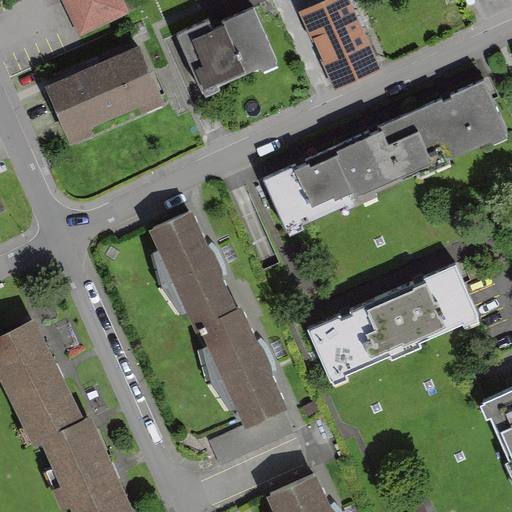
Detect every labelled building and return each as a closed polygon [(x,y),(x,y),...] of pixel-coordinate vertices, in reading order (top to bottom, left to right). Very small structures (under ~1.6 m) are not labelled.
[(346,0),(330,0),(299,15),(335,90),(380,69),(346,0)] [(201,96),(275,62),(251,9),(177,43),(201,96)] [(131,44),(41,86),(67,141),(157,99),(131,44)] [(483,80),(409,113),(432,165),(506,132),(483,80)] [(409,113),(335,146),(359,198),(432,165),(409,113)] [(335,146),(261,179),(285,231),(359,198),(335,146)] [(190,212),(147,231),(189,327),(198,324),(232,308),(190,212)] [(454,265),(380,298),(403,351),(478,318),(454,265)] [(380,298),(305,331),(328,384),(403,351),(380,298)] [(198,324),(243,425),(285,406),(239,305),(232,308),(198,324)] [(6,334),(0,336),(0,382),(30,445),(39,440),(83,420),(35,320),(6,334)] [(511,388),(480,403),(511,475),(511,388)] [(62,511),(70,508),(72,511),(133,511),(91,417),(83,420),(39,440),(61,487),(52,491),(61,511),(62,511)] [(267,497),(273,511),(333,511),(317,475),(267,497)]
